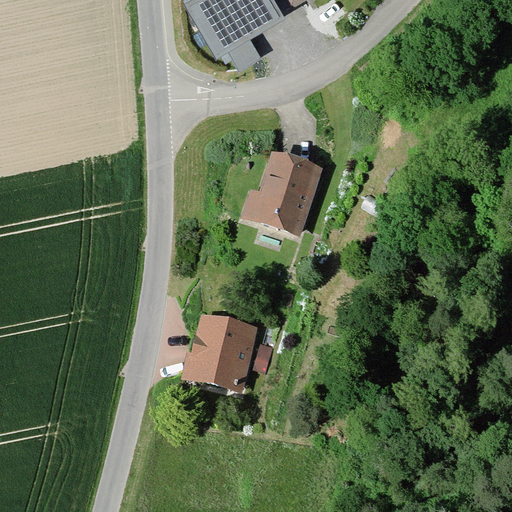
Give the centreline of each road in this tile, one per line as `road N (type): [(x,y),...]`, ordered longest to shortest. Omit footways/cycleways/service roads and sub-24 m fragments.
road 1 (unclassified): [(163,105),(168,214),(147,398),(114,511)]
road 2 (residential): [(163,105),(276,92),(361,53),(413,0)]
